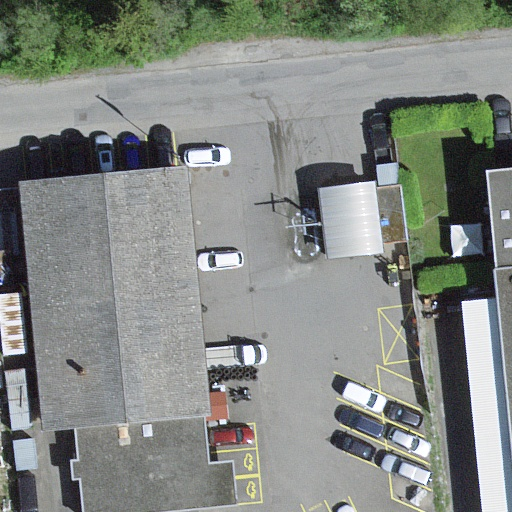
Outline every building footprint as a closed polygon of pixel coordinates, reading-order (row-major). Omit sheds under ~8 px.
[(511,170),(484,173),(495,270),(511,268),(511,170)] [(192,176),(25,186),(39,429),(73,428),(207,418),(192,176)] [(377,243),(369,187),(369,183),(318,189),(327,261),(378,254),(377,243)] [(398,184),(369,187),(377,243),(405,240),(398,184)] [(511,268),(495,270),(497,300),(511,443),(511,268)] [(19,295),(0,296),(0,343),(1,357),(26,355),(19,295)] [(480,511),(511,511),(511,443),(497,300),(459,304),(480,511)] [(24,370),(3,372),(9,429),(29,427),(24,370)] [(207,418),(73,428),(76,459),(68,460),(70,481),(80,480),(82,511),(165,511),(236,507),(233,461),(210,463),(207,418)]
